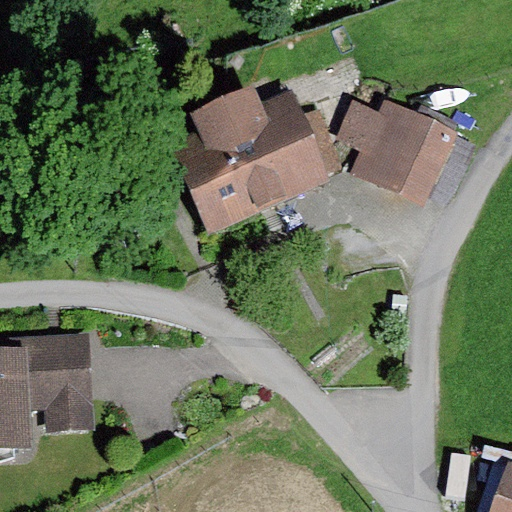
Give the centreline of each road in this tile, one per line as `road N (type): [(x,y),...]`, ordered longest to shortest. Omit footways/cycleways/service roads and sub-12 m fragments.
road 1 (track): [(0,299),(112,291),(230,328),(409,511)]
road 2 (track): [(427,511),(418,399),(433,261),(492,156),(511,136)]
